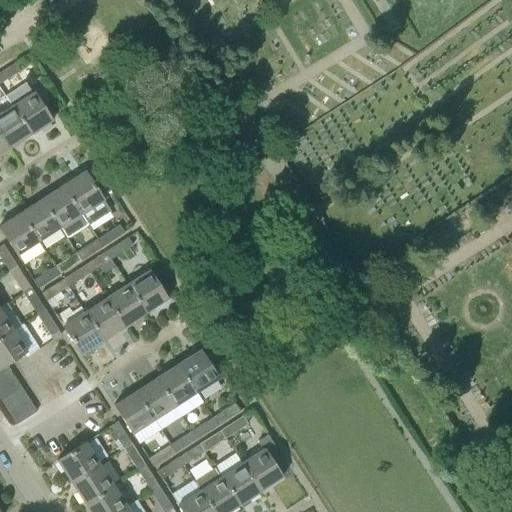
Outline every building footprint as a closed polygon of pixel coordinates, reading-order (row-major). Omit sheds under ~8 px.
[(0,72),(0,83),(20,71),(15,63),(0,72)] [(12,106),(30,135),(52,121),(33,92),(12,106)] [(0,135),(9,149),(30,135),(12,106),(0,113),(0,135)] [(0,154),(9,149),(0,135),(0,154)] [(63,185),(82,214),(103,200),(85,171),(63,185)] [(79,215),(82,214),(63,185),(42,199),(60,228),(62,227),(66,234),(84,223),(79,215)] [(39,242),(60,228),(42,199),(20,213),(39,242)] [(0,228),(17,256),(39,242),(20,213),(0,226),(0,228)] [(98,238),(103,246),(124,233),(119,225),(98,238)] [(76,252),(81,260),(103,246),(98,238),(76,252)] [(106,252),(111,260),(132,246),(127,238),(106,252)] [(0,258),(9,271),(17,266),(3,245),(0,246),(0,258)] [(55,266),(60,274),(81,260),(76,252),(55,266)] [(84,265),(90,273),(111,260),(106,252),(84,265)] [(63,279),(68,287),(90,273),(84,265),(63,279)] [(22,293),(30,288),(17,266),(9,271),(22,293)] [(33,280),(38,288),(60,274),(55,266),(33,280)] [(127,285),(145,313),(167,299),(149,271),(127,285)] [(41,293),(46,301),(68,287),(63,279),(41,293)] [(124,327),(145,313),(127,285),(105,298),(124,327)] [(36,314),(44,309),(30,288),(22,293),(36,314)] [(102,341),(124,327),(105,298),(84,312),(102,341)] [(81,355),(102,341),(84,312),(76,318),(68,307),(57,314),(64,325),(62,326),(81,355)] [(50,336),(58,331),(44,309),(36,314),(50,336)] [(0,339),(13,331),(0,310),(0,339)] [(27,353),(27,352),(13,331),(0,339),(0,368),(6,366),(27,353)] [(178,364),(197,392),(218,378),(200,350),(178,364)] [(175,406),(197,392),(178,364),(157,378),(175,406)] [(0,385),(13,376),(6,366),(0,368),(0,385)] [(0,385),(0,398),(2,401),(21,388),(13,376),(0,385)] [(154,420),(175,406),(157,378),(135,392),(154,420)] [(2,401),(9,412),(28,400),(21,388),(2,401)] [(132,434),(154,420),(135,392),(114,405),(132,434)] [(9,412),(17,424),(36,412),(28,400),(9,412)] [(234,403),(223,410),(228,418),(240,411),(234,403)] [(243,416),(231,424),(236,432),(248,424),(243,416)] [(123,448),(131,443),(117,422),(109,427),(123,448)] [(197,439),(207,432),(201,424),(191,431),(197,439)] [(191,431),(180,438),(186,446),(197,439),(191,431)] [(200,444),(205,452),(215,445),(210,438),(200,444)] [(70,483),(99,464),(85,443),(57,461),(70,483)] [(200,444),(189,451),(194,459),(205,452),(200,444)] [(242,463),(261,492),(282,478),(264,449),(242,463)] [(148,459),(153,467),(164,460),(159,452),(148,459)] [(145,465),(138,454),(130,459),(137,470),(145,465)] [(239,506),(261,492),(242,463),(220,478),(239,506)] [(84,504),(113,486),(99,464),(70,483),(84,504)] [(137,470),(144,481),(151,475),(145,465),(137,470)] [(157,472),(162,480),(172,472),(167,465),(157,472)] [(213,511),(229,511),(239,506),(220,478),(215,468),(194,482),(200,491),(213,511)] [(89,511),(119,511),(127,507),(113,486),(84,504),(89,511)] [(182,511),(213,511),(200,491),(178,505),(182,511)] [(163,511),(166,511),(173,508),(164,496),(156,501),(163,511)]
